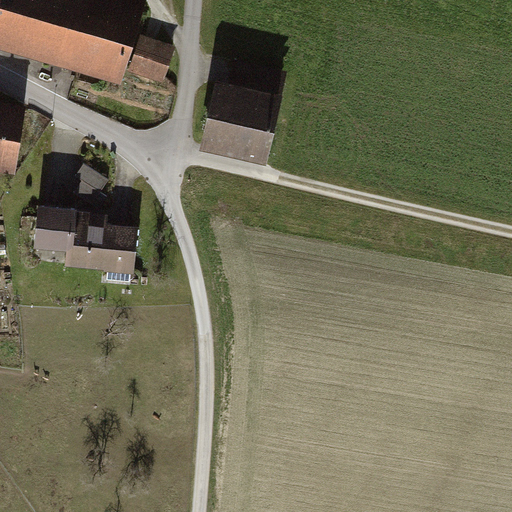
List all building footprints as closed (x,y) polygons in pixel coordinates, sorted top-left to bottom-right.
[(0,0),(0,48),(125,83),(128,74),(164,83),(173,49),(138,39),(148,0),(0,0)] [(216,73),(201,147),(268,161),(287,69),(235,58),(231,76),(216,73)] [(0,172),(17,175),(30,108),(0,101),(0,172)] [(86,161),(78,186),(104,194),(112,169),(86,161)] [(70,249),(69,266),(96,268),(96,272),(135,275),(139,225),(110,223),(110,215),(81,213),(81,207),(42,203),(38,246),(70,249)]
